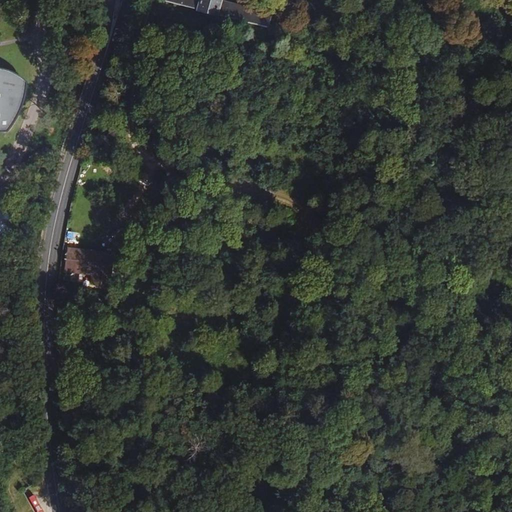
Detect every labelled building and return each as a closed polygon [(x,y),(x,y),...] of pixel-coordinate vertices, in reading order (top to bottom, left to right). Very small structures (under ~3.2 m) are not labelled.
[(179,0),(255,20),(258,8),(241,5),(241,2),(230,0),(179,0)] [(103,282),(107,247),(61,241),(61,244),(101,248),(100,263),(59,259),(58,265),(85,269),(85,280),(103,282)] [(100,263),(101,248),(61,244),(59,259),(100,263)] [(95,312),(95,300),(85,299),(85,312),(95,312)] [(0,492),(15,484),(5,466),(0,469),(0,492)]
